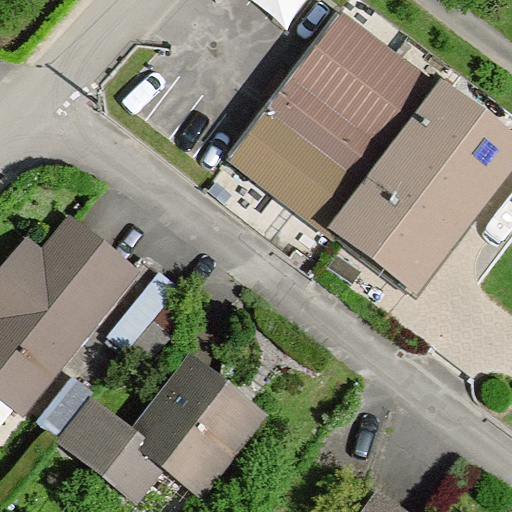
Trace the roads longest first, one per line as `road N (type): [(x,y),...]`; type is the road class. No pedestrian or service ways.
road 1 (residential): [(511,460),(38,102)]
road 2 (unclassified): [(38,102),(127,0)]
